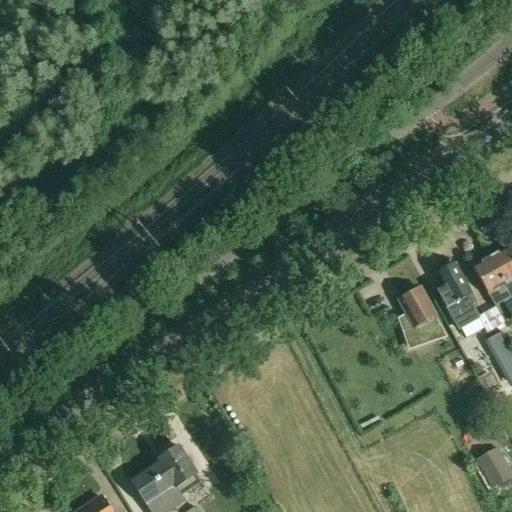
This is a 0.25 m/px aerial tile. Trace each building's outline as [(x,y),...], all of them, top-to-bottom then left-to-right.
[(511,257),(506,247),(489,256),(511,299),(511,257)] [(511,299),(489,256),(471,266),(487,296),(488,296),(494,307),(503,303),(511,318),(511,299)] [(435,276),(442,288),(437,291),(446,308),(447,308),(452,316),(475,303),(455,265),(435,276)] [(398,301),(413,329),(421,342),(431,337),(424,323),(435,317),(420,289),(398,301)] [(503,356),(511,353),(511,339),(511,337),(499,340),(503,356)] [(499,363),(511,384),(511,383),(511,359),(511,357),(499,363)] [(129,480),(149,511),(167,511),(183,502),(179,496),(201,482),(177,447),(155,461),(156,463),(129,480)] [(475,461),(492,490),(511,478),(511,473),(498,448),(475,461)] [(110,511),(101,497),(78,511),(110,511)]
